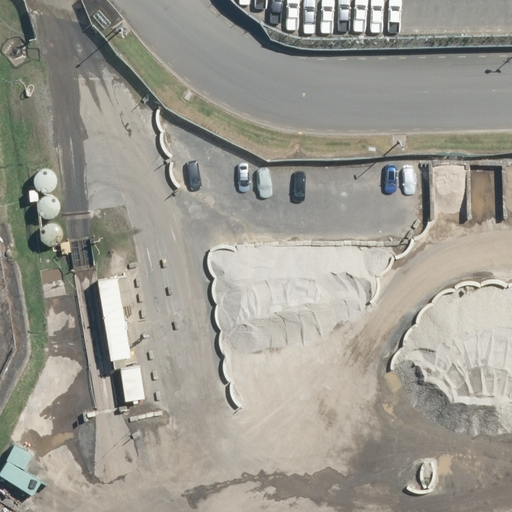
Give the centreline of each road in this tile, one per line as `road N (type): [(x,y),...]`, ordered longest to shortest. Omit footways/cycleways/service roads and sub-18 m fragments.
road 1 (unknown): [(47,0),(119,154),(193,436),(253,488),(342,506),(379,503)]
road 2 (unclassified): [(153,0),(195,41),(292,91),(511,90)]
road 3 (unknown): [(379,503),(395,291),(405,259),(448,224),(511,226)]
road 4 (unknown): [(379,503),(511,493)]
